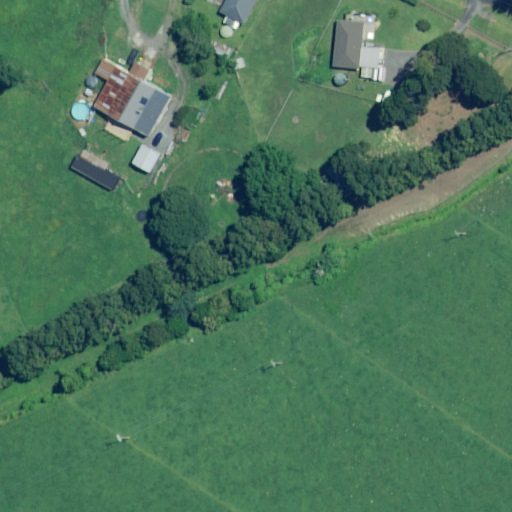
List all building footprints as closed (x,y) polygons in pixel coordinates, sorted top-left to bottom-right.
[(261,0),(231,0),(224,14),(229,17),(225,24),(239,31),(242,24),(248,27),(261,0)] [(364,48),(365,41),(374,41),(376,17),(352,15),(352,24),(341,23),(337,68),(364,71),(363,79),(369,80),(368,94),(378,94),(379,81),(382,81),(385,50),(364,48)] [(133,76),(108,62),(100,77),(112,83),(98,109),(152,138),(174,98),(148,84),(154,72),(139,64),(133,76)] [(125,140),(105,130),(98,144),(119,154),(125,140)] [(154,147),(136,138),(126,157),(144,167),(154,147)]
